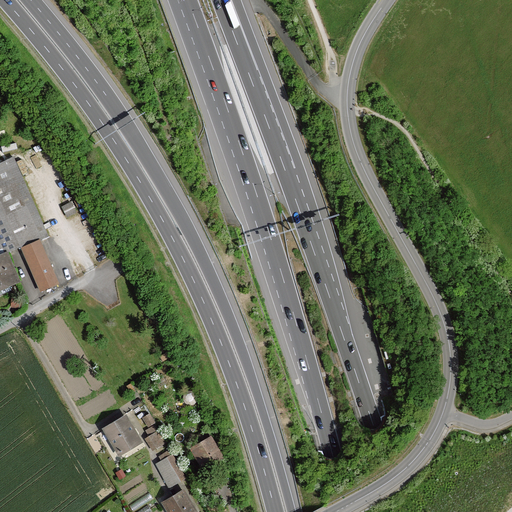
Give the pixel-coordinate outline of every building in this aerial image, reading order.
[(16,158),(0,164),(0,289),(20,281),(8,253),(23,246),(42,290),(60,282),(42,242),(51,238),(16,158)] [(145,418),(151,427),(157,423),(152,414),(145,418)] [(143,443),(127,415),(105,428),(121,456),(143,443)] [(168,442),(157,425),(148,431),(152,437),(149,439),(156,450),(168,442)] [(213,437),(193,449),(205,470),(225,459),(213,437)] [(164,461),(159,465),(172,487),(187,478),(174,456),(173,456),(170,452),(161,457),(164,461)] [(183,481),(173,487),(177,493),(187,488),(183,481)] [(199,511),(186,490),(164,503),(169,511),(199,511)]
